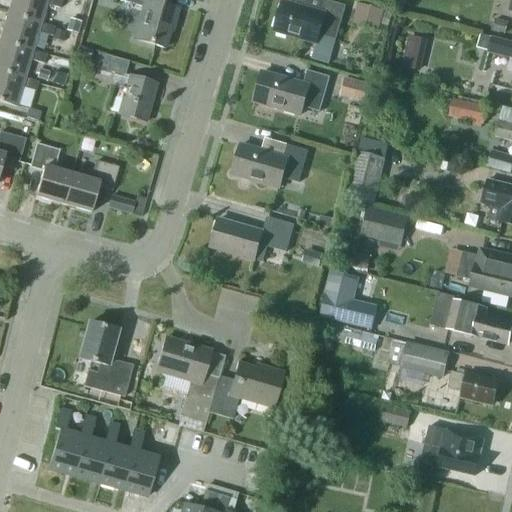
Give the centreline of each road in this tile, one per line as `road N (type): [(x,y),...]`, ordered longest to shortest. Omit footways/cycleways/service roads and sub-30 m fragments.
road 1 (residential): [(145,254),(167,228),(231,0)]
road 2 (residential): [(0,460),(51,244)]
road 3 (residential): [(239,328),(191,316),(145,254)]
